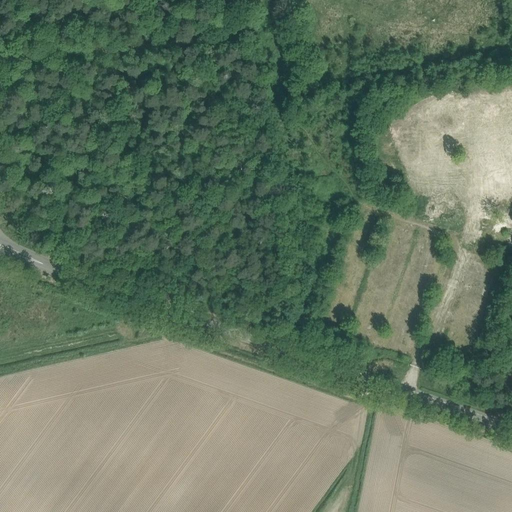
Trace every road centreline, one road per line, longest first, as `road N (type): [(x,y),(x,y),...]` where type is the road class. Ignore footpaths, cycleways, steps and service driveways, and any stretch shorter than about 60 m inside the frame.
road 1 (tertiary): [(511,429),(0,247)]
road 2 (track): [(417,354),(458,243),(375,213),(336,325),(394,345)]
road 3 (track): [(0,60),(236,16)]
road 4 (track): [(0,371),(209,324)]
road 5 (track): [(0,19),(161,0)]
